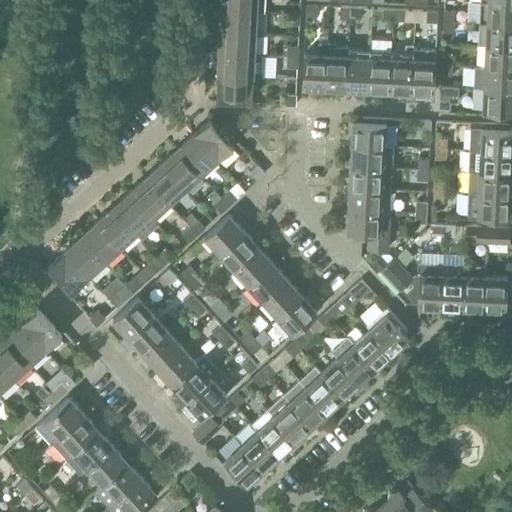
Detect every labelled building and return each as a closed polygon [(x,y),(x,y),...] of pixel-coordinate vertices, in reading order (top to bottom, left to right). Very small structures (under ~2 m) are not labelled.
[(221,0),(221,9),(257,11),(265,11),(265,0),(221,0)] [(487,23),(487,22),(511,23),(511,2),(480,1),(479,22),(487,23)] [(290,2),(289,13),(300,14),(301,2),(290,2)] [(317,4),(307,4),(306,15),(317,15),(317,4)] [(351,17),(351,6),(341,5),(340,16),(351,17)] [(362,7),(351,6),(351,17),(361,17),(362,7)] [(394,19),(394,8),(384,8),(383,18),(394,19)] [(405,9),(394,8),(394,19),(404,20),(405,9)] [(220,30),(256,32),(257,11),(221,9),(220,30)] [(438,11),(427,10),(427,21),(437,21),(438,11)] [(444,20),(454,21),(455,10),(444,10),(444,20)] [(300,23),(300,14),(289,13),(289,23),(300,23)] [(454,31),(454,21),(444,20),(443,31),(454,31)] [(511,23),(487,22),(487,23),(486,44),(511,45),(511,23)] [(254,54),(256,32),(220,30),(219,52),(254,54)] [(325,87),(327,42),(327,34),(320,34),(319,53),(304,53),(303,86),(325,87)] [(370,56),(368,89),(390,90),(392,51),(378,50),(379,42),(371,41),(370,50),(370,56)] [(327,42),(325,87),(347,88),(349,55),(348,55),(349,49),(349,46),(336,46),(336,43),(327,42)] [(390,90),(412,91),(414,48),(413,48),(414,44),(405,43),(405,52),(392,51),(390,90)] [(485,65),(511,66),(511,45),(486,44),(485,65)] [(288,45),(288,55),(298,56),(298,45),(288,45)] [(412,91),(434,92),(436,49),(414,48),(412,91)] [(368,89),(370,56),(370,50),(349,49),(348,55),(349,55),(347,88),(368,89)] [(217,73),(253,75),(254,54),(219,52),(217,73)] [(453,53),(442,53),(442,63),(452,64),(453,53)] [(298,67),(298,56),(288,55),(287,66),(298,67)] [(452,75),(452,64),(442,63),(441,74),(452,75)] [(511,88),(511,66),(485,65),(474,65),(473,87),(484,87),(511,88)] [(253,75),(217,73),(216,96),(252,98),(253,75)] [(458,101),(458,86),(440,85),(439,108),(450,108),(451,101),(458,101)] [(511,88),(484,87),(483,110),(511,111),(511,88)] [(296,93),(285,93),(285,104),(296,104),(296,93)] [(353,120),(352,143),(385,145),(386,118),(362,117),(362,121),(353,120)] [(210,118),(193,133),(217,159),(234,144),(210,118)] [(420,119),(420,130),(431,131),(431,120),(420,119)] [(509,124),(470,122),(469,149),(481,149),(511,150),(511,128),(509,128),(509,124)] [(177,147),(201,173),(217,159),(193,133),(177,147)] [(436,136),(436,147),(446,148),(447,137),(436,136)] [(393,145),(385,145),(352,143),(351,165),(384,167),(392,167),(393,145)] [(185,188),(201,173),(177,147),(161,162),(185,188)] [(446,148),(436,147),(435,158),(446,158),(446,148)] [(469,171),(511,172),(511,150),(481,149),(469,149),(468,171),(469,171)] [(428,169),(429,158),(419,157),(418,168),(428,169)] [(145,176),(169,203),(185,188),(161,162),(145,176)] [(265,172),(258,164),(250,171),(257,179),(265,172)] [(351,165),(349,187),(383,188),(391,189),(392,167),(384,167),(351,165)] [(428,179),(428,169),(418,168),(418,178),(428,179)] [(469,192),(511,194),(511,189),(511,172),(469,171),(469,192)] [(153,217),(169,203),(145,176),(129,190),(153,217)] [(434,179),(433,190),(444,191),(445,180),(434,179)] [(349,187),(348,208),(390,210),(391,189),(383,188),(349,187)] [(158,223),(153,217),(129,190),(113,205),(137,232),(142,237),(158,223)] [(237,197),(230,190),(222,196),(229,204),(237,197)] [(444,191),(433,190),(433,201),(444,201),(444,191)] [(511,194),(469,192),(468,214),(478,215),(477,220),(501,221),(502,216),(511,216),(511,194)] [(221,212),(229,204),(222,196),(214,204),(221,212)] [(416,200),(416,211),(427,212),(427,200),(416,200)] [(121,246),(137,232),(113,205),(97,220),(121,246)] [(347,230),(369,231),(368,247),(388,248),(390,210),(348,208),(347,230)] [(426,222),(427,212),(416,211),(415,222),(426,222)] [(204,235),(219,251),(244,229),(229,213),(204,235)] [(205,227),(198,219),(190,226),(197,234),(205,227)] [(81,234),(105,261),(121,246),(97,220),(81,234)] [(444,223),(434,223),(433,233),(434,233),(433,241),(443,241),(443,234),(444,234),(444,223)] [(444,223),(444,234),(455,234),(455,224),(444,223)] [(477,225),(477,236),(476,241),(488,242),(488,236),(487,236),(487,225),(477,225)] [(488,236),(488,242),(509,243),(510,226),(487,225),(487,236),(488,236)] [(189,240),(197,234),(190,226),(182,233),(189,240)] [(234,268),(259,245),(244,229),(219,251),(234,268)] [(89,275),(105,261),(81,234),(65,249),(89,275)] [(273,261),(259,245),(234,268),(248,284),(273,261)] [(173,256),(166,248),(165,247),(158,254),(165,263),(173,256)] [(89,275),(65,249),(49,264),(72,290),(88,276),(89,275)] [(149,277),(165,263),(158,254),(141,269),(149,277)] [(378,270),(387,262),(381,255),(372,263),(378,270)] [(412,277),(393,258),(381,269),(400,288),(412,277)] [(263,300),(288,277),(273,261),(248,284),(263,300)] [(420,272),(418,305),(440,306),(442,273),(442,262),(442,264),(420,263),(420,272)] [(442,262),(442,273),(440,306),(461,307),(463,263),(442,262)] [(464,263),(463,263),(461,307),(483,308),(485,275),(485,265),(463,264),(464,263)] [(182,272),(188,279),(196,272),(190,265),(182,272)] [(176,275),(169,267),(161,274),(167,281),(168,282),(176,275)] [(125,283),(126,284),(133,292),(149,277),(141,269),(125,283)] [(195,288),(204,280),(196,272),(188,279),(195,288)] [(164,284),(167,281),(161,274),(158,277),(164,284)] [(507,276),(485,275),(483,308),(506,309),(507,276)] [(277,315),(302,293),(288,277),(263,300),(277,315)] [(361,278),(342,296),(349,304),(369,286),(361,278)] [(133,292),(126,284),(125,283),(117,290),(125,299),(133,292)] [(190,307),(198,300),(191,292),(183,299),(190,307)] [(302,293),(277,315),(293,332),(317,310),(302,293)] [(113,318),(128,334),(152,312),(138,295),(113,318)] [(211,303),(218,311),(225,304),(218,297),(211,303)] [(205,308),(198,300),(190,307),(198,315),(205,308)] [(225,319),(232,313),(225,304),(218,311),(225,319)] [(326,311),(333,319),(341,312),(333,304),(326,311)] [(21,321),(45,348),(62,333),(37,306),(21,321)] [(370,327),(393,352),(408,337),(403,332),(407,328),(387,306),(367,324),(370,327)] [(105,317),(98,309),(89,316),(97,324),(105,317)] [(325,326),(333,319),(326,311),(318,318),(325,326)] [(152,312),(128,334),(142,350),(167,328),(152,312)] [(5,335),(30,363),(46,349),(45,348),(21,321),(5,335)] [(219,339),(227,332),(221,324),(212,331),(219,339)] [(393,352),(370,327),(354,341),(354,342),(376,366),(393,352)] [(157,366),(181,344),(167,328),(142,350),(157,366)] [(240,336),(246,343),(254,336),(247,329),(240,336)] [(235,340),(227,332),(219,339),(227,347),(235,340)] [(294,339),(301,347),(308,341),(301,333),(294,339)] [(30,363),(5,335),(0,339),(0,362),(14,377),(30,363)] [(338,356),(360,381),(376,366),(354,342),(354,341),(348,335),(331,350),(337,356),(338,356)] [(254,336),(246,343),(254,352),(262,345),(254,336)] [(293,355),(301,347),(294,339),(285,347),(293,355)] [(181,344),(157,366),(171,382),(196,360),(181,344)] [(171,382),(185,398),(210,375),(211,376),(218,369),(204,353),(196,360),(171,382)] [(338,356),(337,356),(322,370),(344,395),(360,381),(338,356)] [(88,357),(78,366),(84,373),(94,364),(88,357)] [(257,365),(250,357),(242,364),(249,372),(257,365)] [(0,389),(14,377),(0,362),(0,389)] [(261,369),(269,377),(276,370),(269,362),(261,369)] [(315,364),(300,378),(328,410),(344,395),(322,370),(321,371),(315,364)] [(260,384),(269,377),(261,369),(253,376),(260,384)] [(210,375),(185,398),(201,416),(226,393),(211,376),(210,375)] [(283,393),(312,425),(328,410),(300,378),(283,393)] [(62,380),(53,388),(60,395),(68,388),(62,380)] [(60,395),(53,388),(43,397),(50,405),(60,395)] [(229,398),(237,406),(244,399),(237,391),(229,398)] [(274,414),(296,439),(312,425),(283,393),(268,407),(274,414)] [(44,418),(58,434),(83,411),(69,395),(58,405),(57,405),(54,408),(55,408),(44,418)] [(228,413),(237,406),(229,398),(221,405),(227,411),(228,413)] [(213,412),(219,418),(227,411),(221,405),(213,412)] [(251,422),(257,429),(280,454),(296,439),(274,414),(268,407),(251,422)] [(30,410),(21,418),(27,425),(36,417),(30,410)] [(83,411),(58,434),(51,441),(66,457),(98,427),(83,411)] [(221,425),(211,414),(211,413),(191,430),(203,442),(221,425)] [(11,426),(18,433),(27,425),(21,418),(11,426)] [(113,443),(98,427),(66,457),(80,473),(113,443)] [(280,454),(257,429),(242,443),(264,468),(280,454)] [(102,482),(127,459),(113,443),(80,473),(83,471),(88,476),(93,472),(102,482)] [(264,468),(242,443),(224,458),(247,483),(264,468)] [(14,458),(22,467),(29,461),(21,452),(14,458)] [(11,465),(3,455),(0,457),(0,465),(5,471),(11,465)] [(102,482),(94,490),(108,506),(142,475),(127,459),(102,482)] [(29,461),(22,467),(31,477),(38,470),(29,461)] [(197,479),(190,471),(181,479),(188,487),(197,479)] [(146,502),(157,492),(142,475),(108,506),(113,511),(135,511),(144,505),(143,505),(147,502),(146,502)] [(32,487),(24,478),(17,485),(25,493),(32,487)] [(419,479),(413,484),(432,505),(438,500),(419,479)] [(43,490),(51,499),(58,492),(50,484),(43,490)] [(389,495),(381,502),(390,511),(438,511),(413,484),(404,492),(399,486),(396,489),(395,489),(393,488),(392,488),(390,489),(389,490),(389,491),(388,494),(389,495)] [(41,497),(32,487),(25,493),(34,503),(41,497)] [(58,492),(51,499),(60,509),(67,502),(58,492)] [(155,503),(162,510),(171,502),(164,494),(155,503)] [(390,511),(381,502),(373,509),(372,509),(370,508),(369,508),(368,509),(367,510),(365,511),(390,511)] [(146,511),(159,511),(162,510),(155,503),(146,511)] [(222,511),(215,503),(204,511),(222,511)]
